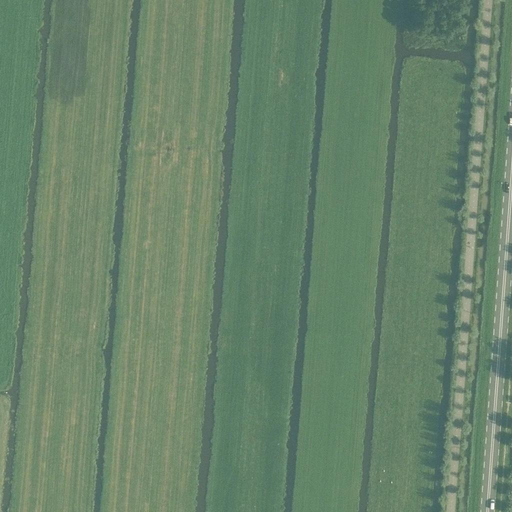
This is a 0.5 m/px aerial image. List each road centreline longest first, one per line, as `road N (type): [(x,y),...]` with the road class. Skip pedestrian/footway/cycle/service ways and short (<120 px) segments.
road 1 (unclassified): [(450,511),(490,0)]
road 2 (secondary): [(487,511),(511,148)]
